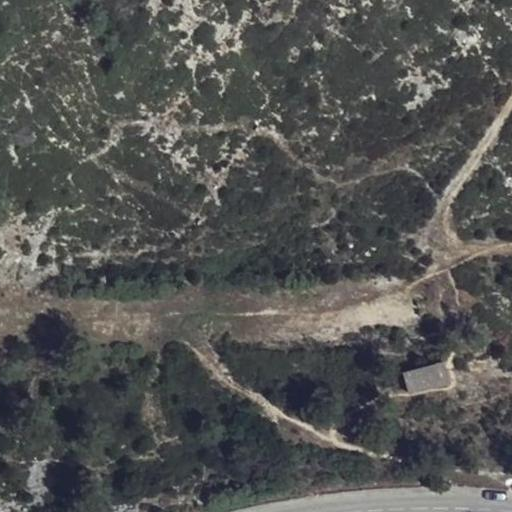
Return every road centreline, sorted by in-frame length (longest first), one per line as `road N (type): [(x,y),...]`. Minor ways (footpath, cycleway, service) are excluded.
road 1 (track): [(511,93),(447,186),(442,226),(459,245),(511,246)]
road 2 (residential): [(511,504),(316,511)]
